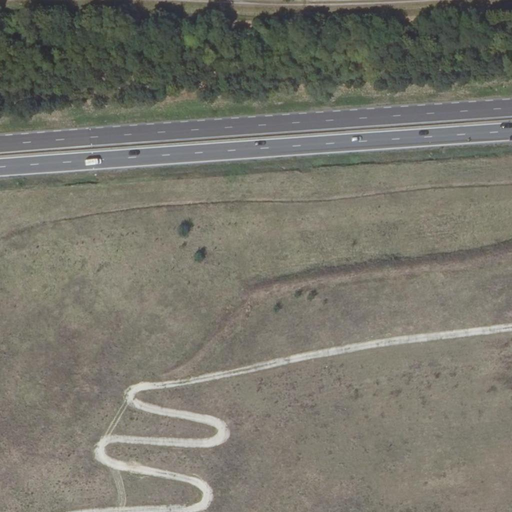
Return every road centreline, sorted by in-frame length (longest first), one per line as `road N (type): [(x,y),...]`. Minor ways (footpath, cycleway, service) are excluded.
road 1 (trunk): [(511,107),(0,143)]
road 2 (trunk): [(0,166),(511,131)]
